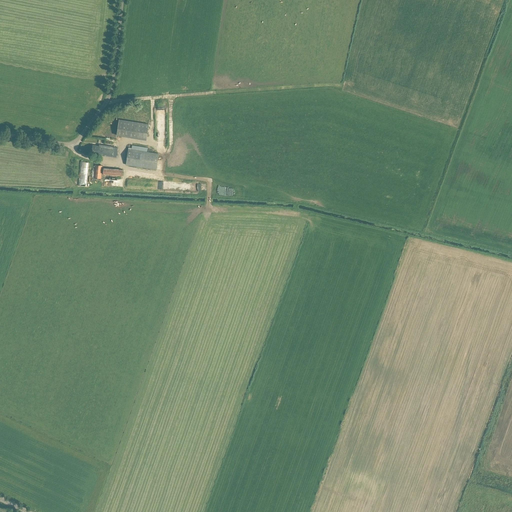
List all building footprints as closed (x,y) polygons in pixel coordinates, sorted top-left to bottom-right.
[(149,124),(124,120),(119,119),(117,135),(146,140),(149,124)] [(91,153),(96,154),(116,157),(118,147),(99,144),(99,146),(93,145),(91,153)] [(126,165),(156,170),(159,154),(147,151),(147,148),(132,145),(132,148),(128,148),(126,165)] [(80,161),(79,185),(88,186),(89,162),(80,161)] [(101,178),(102,166),(95,165),(93,178),(101,178)]
